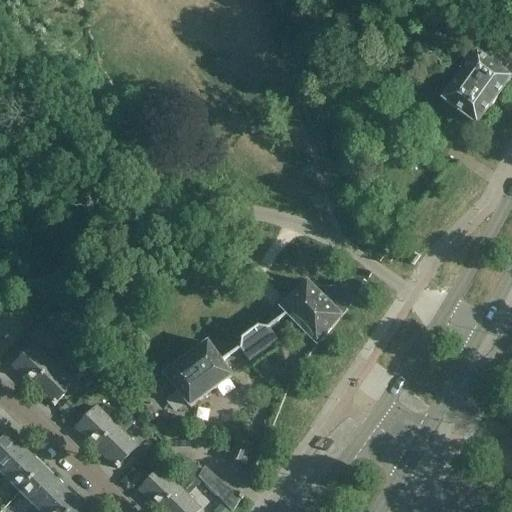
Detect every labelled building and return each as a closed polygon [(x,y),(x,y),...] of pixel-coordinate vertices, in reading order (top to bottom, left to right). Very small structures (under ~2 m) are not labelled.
[(443,99),(478,125),(511,79),(511,57),(488,39),(443,99)] [(391,227),(387,225),(383,231),(386,234),(391,227)] [(280,309),(287,316),(317,347),(344,317),(343,316),(362,289),(353,279),(348,282),(344,284),(336,287),(330,288),(318,287),(314,285),(310,284),(308,281),(280,309)] [(240,349),(241,351),(249,363),(278,343),(269,331),(268,329),(258,328),(241,340),(240,349)] [(208,343),(187,358),(211,393),(233,378),(222,364),(221,363),(222,362),(208,343)] [(35,346),(14,367),(34,388),(56,366),(61,372),(68,365),(64,362),(67,359),(63,355),(54,364),(35,346)] [(70,348),(63,355),(67,359),(64,362),(68,365),(77,356),(70,348)] [(187,358),(163,375),(190,409),(211,393),(187,358)] [(56,366),(34,388),(55,408),(59,404),(58,403),(75,386),(61,372),(56,366)] [(97,450),(118,428),(124,434),(130,428),(127,424),(129,422),(126,418),(117,427),(98,408),(77,429),(97,450)] [(132,412),(126,418),(129,422),(127,424),(130,428),(139,419),(132,412)] [(118,428),(97,450),(118,470),(121,466),(138,448),(124,434),(118,428)] [(8,433),(0,440),(0,474),(1,476),(26,451),(8,433)] [(245,466),(252,448),(236,442),(229,460),(245,466)] [(26,451),(1,476),(0,474),(0,483),(5,479),(19,493),(44,469),(26,451)] [(19,493),(34,507),(37,511),(62,486),(44,469),(19,493)] [(140,492),(160,511),(181,491),(188,497),(194,491),(190,488),(192,485),(188,481),(180,489),(161,471),(140,492)] [(230,511),(238,503),(208,471),(199,479),(202,483),(229,511),(230,511)] [(194,474),(188,481),(192,485),(190,488),(194,491),(202,483),(199,479),(194,474)] [(71,511),(80,504),(62,486),(37,511),(34,507),(29,511),(71,511)] [(181,491),(160,511),(199,511),(201,511),(188,497),(181,491)]
